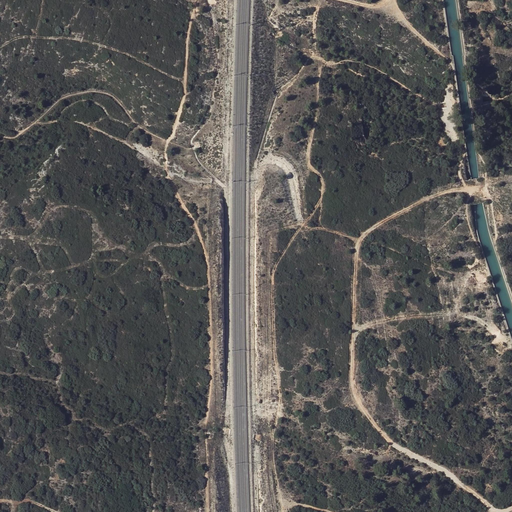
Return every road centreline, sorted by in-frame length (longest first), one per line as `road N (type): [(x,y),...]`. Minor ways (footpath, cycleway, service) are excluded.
road 1 (track): [(306,225),(358,247),(351,384),(364,409),(388,440),(446,470),(497,511)]
road 2 (track): [(0,133),(22,130),(60,98),(95,90),(167,141)]
